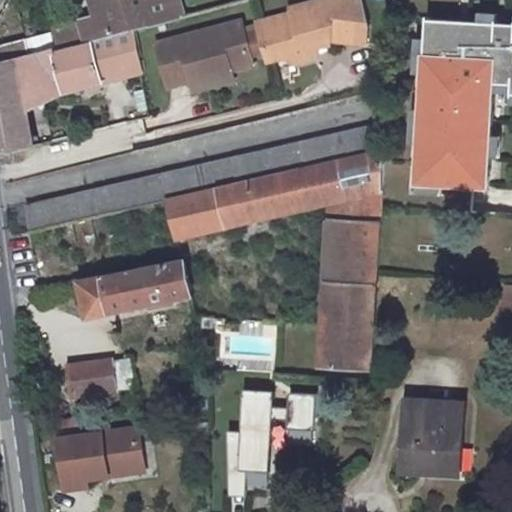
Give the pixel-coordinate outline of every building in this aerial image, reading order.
[(105,0),(110,14),(88,20),(90,27),(94,41),(134,30),(153,26),(153,28),(186,19),(186,17),(181,0),(105,0)] [(305,53),(316,60),(330,56),(336,45),(348,41),(346,32),(377,41),(381,27),(373,0),(331,0),(310,6),(311,10),(279,19),(289,57),(305,53)] [(213,76),(253,66),(273,60),(262,18),(180,40),(191,82),(213,76)] [(90,27),(54,37),(58,50),(94,41),(90,27)] [(35,145),(33,135),(27,111),(43,108),(64,97),(67,91),(142,73),(134,30),(94,41),(95,45),(60,54),(58,50),(54,37),(53,33),(0,47),(0,147),(9,152),(35,145)] [(471,46),(421,43),(417,107),(460,110),(464,68),(470,69),(471,46)] [(216,87),(256,76),(253,66),(213,76),(216,87)] [(143,121),(82,134),(86,156),(148,143),(143,121)] [(31,207),(28,207),(34,232),(170,199),(386,148),(388,148),(389,123),(31,207)] [(170,199),(180,239),(330,203),(323,322),(374,325),(386,148),(170,199)] [(91,317),(194,295),(186,261),(107,278),(106,276),(83,282),(91,317)] [(511,337),(511,286),(496,288),(498,307),(438,312),(441,343),(511,337)] [(374,325),(323,322),(321,366),(373,370),(374,325)] [(116,360),(71,367),(75,398),(119,391),(117,376),(125,375),(123,363),(116,363),(116,360)] [(276,390),(246,388),(244,429),(232,429),(232,495),(249,495),(250,470),(271,471),(272,454),(274,422),(276,390)] [(316,445),(317,393),(292,393),(291,444),(316,445)] [(461,407),(412,404),(408,468),(450,470),(452,453),(459,454),(461,407)] [(284,422),(274,422),(272,454),(282,454),(284,422)] [(138,428),(60,440),(68,490),(91,486),(89,479),(110,475),(110,471),(143,466),(138,428)] [(452,453),(450,470),(458,470),(459,454),(452,453)]
